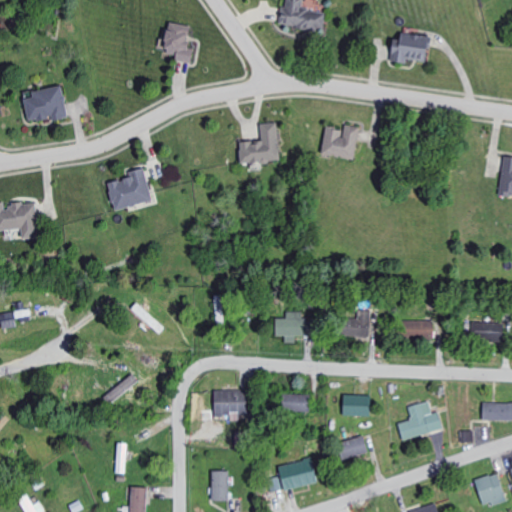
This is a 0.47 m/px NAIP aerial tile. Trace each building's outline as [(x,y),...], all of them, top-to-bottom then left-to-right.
[(279,24),(324,31),(327,12),(303,8),(304,0),(287,0),(287,5),(283,5),(279,24)] [(192,25),(171,21),(168,38),(161,36),(159,47),(169,48),(168,56),(193,61),(196,48),(188,46),(192,25)] [(402,39),(395,38),(392,61),(407,62),(408,59),(428,61),(431,35),(403,32),(402,39)] [(33,91),(34,97),(25,98),(30,122),(53,117),(53,120),(69,117),(63,85),(33,91)] [(282,160),(278,122),(261,123),(263,139),(240,141),(243,164),(282,160)] [(323,154),(356,159),(360,126),(346,124),(345,129),(327,126),(323,154)] [(511,155),(506,155),(501,194),(511,195),(511,155)] [(154,200),(146,167),(130,171),(131,177),(109,182),(116,209),(154,200)] [(37,203),(6,205),(5,201),(0,201),(0,230),(23,228),(24,239),(39,238),(37,203)] [(1,313),(3,328),(20,326),(19,323),(33,320),(31,308),(26,309),(25,301),(15,303),(16,311),(1,313)] [(161,333),(166,327),(138,303),(132,310),(161,333)] [(372,311),(359,310),(359,319),(344,318),(343,336),(371,336),(372,311)] [(278,318),(277,336),(286,336),(286,342),(297,343),(297,335),(314,336),(314,318),(304,318),(305,312),(288,311),(288,318),(278,318)] [(435,321),(403,320),(403,338),(435,339),(435,321)] [(473,339),(505,340),(506,323),(473,322),(473,339)] [(140,380),(134,373),(105,397),(111,404),(140,380)] [(216,391),(216,413),(248,413),(247,390),(216,391)] [(312,394),(285,394),(285,411),(312,412),(312,394)] [(373,395),(345,395),(345,415),(372,416),(373,395)] [(404,439),(445,429),(440,411),(434,413),(431,401),(410,406),(413,420),(400,423),(404,439)] [(484,420),(511,419),(511,402),(484,404),(484,420)] [(474,431),(462,431),(463,442),(475,442),(474,431)] [(339,443),(345,460),(370,451),(365,435),(339,443)] [(129,443),(119,443),(118,473),(128,473),(129,443)] [(319,482),(313,458),(280,466),(286,490),(319,482)] [(213,500),(230,501),(230,471),(213,470),(213,500)] [(483,504),(506,499),(500,473),(477,479),(483,504)] [(272,491),(283,490),(281,477),(270,479),(272,491)] [(131,511),(147,511),(149,487),(133,487),(131,511)] [(45,511),(48,510),(41,501),(36,504),(28,493),(17,501),(24,511),(45,511)] [(74,511),(76,511),(85,508),(81,500),(70,505),(74,511)] [(411,511),(410,511),(441,511),(438,502),(411,511)]
